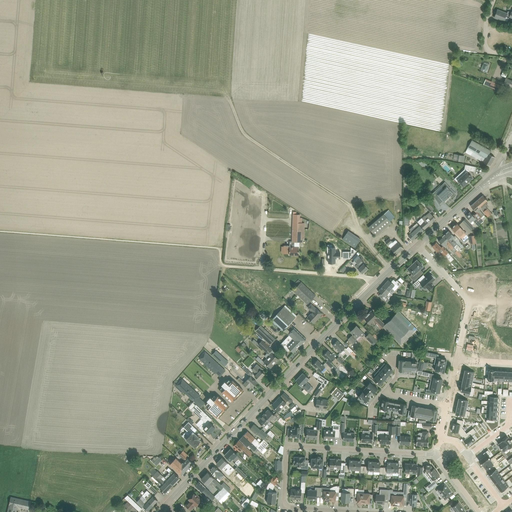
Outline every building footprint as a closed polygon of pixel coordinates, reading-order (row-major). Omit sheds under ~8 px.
[(497,9),(494,17),(504,21),(507,13),(497,9)] [(491,81),(489,87),(500,91),(502,86),(491,81)] [(489,154),(491,151),(472,140),(465,152),(471,156),(471,155),(483,162),(490,166),(495,157),(489,154)] [(469,174),(467,172),(459,179),(457,176),(454,179),(457,182),(458,181),(463,186),(466,183),(469,181),(472,178),(470,175),(469,174)] [(442,188),(443,189),(438,194),(435,191),(432,194),(439,205),(443,201),(444,201),(445,201),(444,200),(450,196),(451,197),(456,194),(445,182),(443,183),(441,186),(442,188)] [(478,207),(479,209),(480,208),(488,217),(491,213),(485,206),(487,205),(485,204),(488,201),(483,195),(477,200),(480,205),(478,207)] [(243,241),(260,242),(262,198),(241,197),(241,205),(240,211),(244,211),(243,241)] [(479,209),(478,207),(480,205),(477,200),(470,206),(476,212),(473,215),(477,220),(480,217),(484,215),(479,209)] [(433,209),(426,201),(423,204),(430,212),(433,209)] [(390,221),(394,217),(388,209),(367,227),(371,232),(371,231),(375,236),(391,223),(390,221)] [(423,217),(430,224),(435,219),(429,212),(425,216),(424,215),(423,217)] [(465,216),(469,219),(471,222),(472,220),(478,226),(480,224),(477,220),(473,215),(472,215),(470,212),(465,216)] [(304,236),(305,223),(302,223),(302,218),(300,218),(300,214),(292,214),(292,241),(295,241),(297,242),(302,242),(302,236),(304,236)] [(430,224),(423,217),(417,222),(424,229),(430,224)] [(465,219),(462,221),(471,230),(473,228),(465,219)] [(459,224),(469,234),(472,231),(471,230),(462,221),(459,224)] [(411,233),(408,236),(412,240),(423,230),(417,223),(413,226),(414,227),(410,230),(411,231),(411,233)] [(451,228),(454,232),(459,236),(464,241),(468,237),(464,232),(465,231),(457,223),(451,228)] [(449,230),(443,235),(458,251),(461,248),(453,240),(452,241),(451,240),(454,236),(449,230)] [(341,240),(355,247),(360,238),(346,231),(341,240)] [(461,255),(458,251),(443,235),(438,240),(443,246),(446,244),(454,253),(455,252),(459,257),(459,256),(460,258),(462,256),(461,255)] [(396,254),(403,248),(395,240),(393,242),(389,238),(385,242),(391,249),(396,254)] [(289,241),(289,246),(288,246),(288,245),(287,245),(287,246),(284,246),(284,253),(289,254),(289,255),(299,255),(299,247),(294,247),(295,241),(292,241),(289,241)] [(449,254),(442,246),(441,247),(439,246),(436,242),(432,246),(435,250),(437,252),(439,250),(446,257),(449,254)] [(330,254),(328,254),(328,255),(328,257),(328,263),(334,263),(334,262),(335,262),(335,259),(340,259),(340,252),(335,252),(335,248),(330,248),(330,254)] [(352,258),(357,264),(355,266),(362,273),(368,268),(364,263),(363,261),(362,262),(361,261),(363,259),(359,254),(360,254),(358,252),(352,258)] [(413,275),(423,266),(422,265),(420,262),(419,263),(417,260),(407,268),(413,275)] [(434,285),(432,283),(432,282),(435,280),(434,278),(432,275),(431,275),(430,274),(426,278),(423,275),(413,284),(416,287),(420,283),(425,289),(426,288),(428,290),(434,285)] [(315,295),(314,294),(299,279),(296,283),(293,285),(296,288),(293,291),(307,304),(315,295)] [(392,288),(396,284),(398,286),(400,284),(397,280),(396,282),(393,280),(391,282),(388,280),(383,286),(389,291),(392,294),(394,291),(392,288)] [(383,286),(378,291),(384,296),(382,298),(386,302),(391,297),(393,295),(392,294),(389,291),(383,286)] [(312,312),(308,317),(314,323),(318,319),(317,318),(322,313),(316,308),(311,304),(308,308),(312,312)] [(284,306),(271,320),(283,331),(288,334),(290,335),(292,337),(300,345),(306,339),(294,328),(289,324),(295,317),(284,306)] [(364,318),(367,321),(371,325),(374,322),(380,329),(382,328),(383,327),(401,345),(417,329),(398,311),(385,324),(372,311),(368,316),(367,315),(364,318)] [(262,312),(258,315),(265,321),(268,318),(262,312)] [(260,325),(256,331),(270,344),(275,339),(271,336),(263,330),(264,329),(260,325)] [(357,337),(360,334),(362,337),(365,334),(357,326),(351,332),(353,334),(351,336),(348,339),(353,344),(356,340),(355,339),(357,337)] [(373,345),(377,341),(376,339),(372,336),(369,333),(365,337),(373,345)] [(290,339),(283,347),(288,351),(290,349),(293,353),(300,345),(292,337),(290,335),(288,337),(290,339)] [(258,344),(267,353),(264,356),(267,358),(264,362),(270,368),(278,359),(273,354),(275,352),(262,340),(258,344)] [(345,348),(341,344),(337,340),(332,345),(340,353),(345,348)] [(337,368),(331,362),(335,358),(328,350),(323,355),(328,360),(325,363),(329,367),(334,371),(337,368)] [(212,355),(224,366),(228,362),(216,351),(212,355)] [(205,352),(199,358),(215,373),(216,372),(220,376),(225,370),(205,352)] [(445,366),(446,360),(444,359),(441,358),(441,359),(438,358),(438,355),(429,353),(428,356),(435,357),(434,364),(436,364),(445,366)] [(236,363),(231,358),(228,361),(230,364),(229,365),(232,367),(236,363)] [(325,367),(321,363),(317,360),(313,365),(320,372),(325,367)] [(384,363),(380,368),(388,375),(392,370),(384,363)] [(261,370),(262,368),(257,364),(252,369),(254,372),(257,374),(255,376),(259,380),(264,374),(261,370)] [(445,366),(436,364),(436,365),(435,371),(439,372),(441,372),(444,373),(445,366)] [(253,374),(245,367),(242,369),(251,377),(253,374)] [(380,368),(376,373),(384,380),(388,375),(380,368)] [(485,378),(485,381),(493,382),(494,371),(489,370),(488,378),(485,378)] [(308,393),(313,388),(306,382),(309,379),(303,373),(295,380),(308,393)] [(384,380),(376,373),(374,375),(376,376),(373,379),(380,385),(384,380)] [(436,374),(430,373),(428,379),(431,379),(430,383),(441,386),(442,379),(435,378),(436,374)] [(322,384),(325,379),(320,375),(316,380),(322,384)] [(257,382),(250,377),(245,383),(239,378),(237,380),(243,385),(244,384),(248,388),(252,384),(253,386),(257,382)] [(178,386),(201,407),(205,403),(199,397),(200,396),(182,379),(177,385),(178,386)] [(211,403),(207,408),(217,417),(222,411),(222,412),(237,396),(237,395),(243,390),(232,380),(228,384),(225,381),(222,384),(225,388),(214,400),(210,397),(207,400),(211,403)] [(370,382),(366,387),(367,387),(373,393),(377,388),(370,382)] [(441,386),(430,383),(428,390),(426,389),(425,393),(432,394),(433,391),(439,392),(441,386)] [(337,387),(331,393),(339,400),(344,394),(337,387)] [(373,393),(367,387),(363,391),(363,392),(369,397),(373,393)] [(317,397),(320,393),(322,390),(319,388),(314,394),(317,397)] [(363,391),(361,390),(356,395),(361,399),(363,401),(365,402),(369,397),(363,392),(363,391)] [(272,406),(278,411),(287,402),(290,398),(284,393),(277,400),(272,406)] [(327,409),(328,400),(325,400),(320,399),(320,400),(317,399),(315,408),(319,408),(327,409)] [(196,404),(191,409),(201,419),(204,422),(199,427),(203,432),(205,430),(209,433),(215,427),(211,424),(209,422),(210,421),(212,419),(196,404)] [(407,405),(401,404),(399,412),(398,414),(401,415),(402,412),(405,413),(407,405)] [(409,411),(407,417),(410,418),(411,416),(417,417),(418,407),(416,407),(416,406),(412,406),(411,411),(409,411)] [(423,418),(425,408),(418,407),(417,417),(423,418)] [(429,419),(431,410),(425,408),(423,418),(429,419)] [(274,421),(277,418),(268,409),(263,415),(269,421),(271,418),(274,421)] [(437,414),(438,410),(433,410),(432,410),(432,409),(431,409),(431,410),(429,419),(436,420),(436,418),(437,414)] [(486,420),(486,422),(494,423),(495,420),(497,420),(497,417),(497,415),(488,414),(488,420),(486,420)] [(266,424),(269,421),(263,415),(258,421),(267,429),(269,426),(266,424)] [(453,423),(452,431),(458,433),(458,432),(462,437),(473,428),(466,433),(462,427),(463,420),(457,419),(456,424),(453,423)] [(318,421),(317,427),(314,427),(314,430),(307,430),(306,438),(317,439),(317,430),(317,429),(322,429),(322,421),(318,421)] [(200,438),(196,435),(194,433),(197,430),(188,422),(183,427),(186,431),(185,432),(189,436),(186,439),(194,447),(195,446),(196,447),(198,445),(198,444),(200,441),(198,439),(200,438)] [(263,439),(264,439),(267,435),(261,430),(260,430),(254,424),(250,429),(257,435),(257,434),(263,439)] [(288,429),(288,437),(299,438),(299,432),(303,433),(304,424),(300,424),(299,430),(288,429)] [(340,426),(333,426),(333,431),(329,431),(329,430),(326,430),(325,430),(324,435),(323,435),(323,438),(324,438),(324,439),(334,440),(335,437),(339,437),(340,426)] [(394,434),(395,426),(390,426),(389,431),(387,431),(386,435),(380,434),(380,438),(379,438),(379,441),(380,441),(380,443),(390,443),(391,435),(390,435),(391,434),(394,434)] [(473,428),(462,437),(463,436),(466,439),(464,440),(468,446),(475,440),(471,435),(476,432),(473,428)] [(267,449),(265,448),(268,444),(264,439),(263,439),(260,443),(247,431),(243,435),(239,439),(249,449),(251,447),(254,450),(257,448),(261,452),(263,454),(265,452),(267,449)] [(355,433),(344,432),(343,441),(354,441),(354,440),(355,440),(356,437),(354,437),(355,433)] [(422,433),(419,432),(417,434),(417,436),(416,445),(428,446),(428,437),(428,432),(422,432),(422,433)] [(361,439),(361,442),(372,442),(373,434),(362,433),(361,436),(361,439)] [(410,445),(411,436),(400,436),(399,444),(410,445)] [(507,437),(502,440),(503,441),(508,448),(510,451),(511,449),(511,439),(510,441),(507,437)] [(251,452),(242,444),(238,440),(233,446),(239,451),(241,449),(247,453),(250,456),(253,453),(251,452)] [(502,441),(498,444),(504,451),(508,448),(510,451),(508,448),(503,441),(502,440),(502,441)] [(268,445),(266,447),(268,450),(266,452),(269,456),(274,451),(268,445)] [(236,454),(234,452),(231,448),(224,455),(230,461),(233,459),(236,461),(238,459),(241,462),(244,459),(238,454),(237,453),(236,454)] [(193,463),(186,457),(188,455),(183,450),(179,455),(185,460),(182,463),(181,463),(187,469),(193,463)] [(485,456),(479,460),(482,465),(491,459),(487,455),(490,453),(488,450),(483,453),(485,456)] [(294,457),(294,465),(297,465),(297,466),(301,466),(301,465),(303,465),(303,468),(307,468),(307,464),(305,464),(305,457),(302,457),(298,456),(298,457),(294,457)] [(156,466),(162,460),(159,457),(154,463),(156,466)] [(238,473),(234,469),(222,457),(216,463),(222,469),(226,465),(233,472),(236,475),(238,473)] [(187,469),(181,463),(182,463),(176,458),(172,462),(170,459),(167,462),(178,472),(182,475),(187,469)] [(309,462),(308,466),(311,466),(311,467),(323,467),(323,459),(319,459),(320,458),(316,458),(315,459),(312,458),(311,462),(309,462)] [(345,474),(345,472),(345,465),(345,463),(341,463),(342,460),(338,459),(335,459),(330,459),(330,460),(329,460),(329,463),(330,463),(330,468),(335,468),(335,469),(338,469),(341,469),(340,474),(339,474),(339,478),(344,478),(345,474)] [(491,459),(482,465),(483,465),(486,469),(493,464),(490,460),(491,459)] [(355,470),(355,460),(349,460),(349,465),(345,465),(345,472),(348,472),(349,470),(355,470)] [(355,460),(355,470),(360,470),(360,473),(364,473),(364,466),(361,466),(361,461),(355,460)] [(368,466),(364,466),(364,473),(367,473),(368,471),(373,471),(374,462),(368,461),(368,466)] [(379,474),(383,474),(383,467),(380,467),(380,462),(374,462),(373,471),(379,472),(379,474)] [(387,472),(392,472),(393,463),(387,462),(387,467),(383,467),(383,474),(386,474),(387,472)] [(399,463),(393,463),(392,472),(398,473),(398,475),(402,475),(402,468),(399,468),(399,463)] [(405,468),(405,473),(411,473),(414,474),(414,472),(416,472),(417,464),(414,464),(410,463),(410,464),(406,464),(405,465),(405,468)] [(430,465),(426,465),(425,472),(432,481),(435,478),(439,475),(434,468),(433,469),(430,465)] [(221,480),(224,476),(225,476),(222,473),(214,466),(210,470),(221,480)] [(234,469),(238,473),(244,478),(247,475),(237,466),(234,469)] [(496,469),(488,475),(492,479),(499,474),(496,469)] [(172,485),(179,478),(171,470),(165,477),(172,485)] [(165,493),(172,485),(165,477),(164,478),(157,471),(153,476),(159,482),(156,485),(159,488),(160,488),(165,493)] [(219,491),(223,487),(221,485),(208,472),(201,479),(207,485),(209,482),(211,485),(212,484),(219,491)] [(499,474),(492,479),(495,483),(502,478),(499,474)] [(278,478),(275,475),(273,477),(269,481),(270,481),(274,485),(277,482),(276,480),(278,478)] [(502,478),(495,483),(498,487),(505,482),(502,478)] [(215,497),(205,487),(199,481),(195,485),(201,492),(202,490),(206,494),(204,497),(210,502),(215,497)] [(270,481),(266,488),(269,490),(269,492),(267,503),(275,504),(277,492),(273,492),(273,490),(275,485),(274,485),(270,481)] [(223,482),(221,485),(223,487),(228,492),(231,489),(223,482)] [(301,490),(291,489),(291,494),(290,494),(290,496),(291,497),(290,498),(301,499),(301,492),(305,492),(305,482),(301,482),(301,490)] [(505,482),(498,487),(501,492),(509,486),(505,482)] [(250,484),(242,492),(247,497),(255,489),(250,484)] [(438,490),(436,491),(439,494),(440,493),(443,497),(441,498),(440,500),(444,505),(450,500),(448,497),(452,494),(444,484),(443,484),(441,486),(437,489),(438,490)] [(158,491),(151,485),(149,488),(156,494),(158,491)] [(407,495),(410,495),(409,505),(411,505),(411,506),(417,506),(421,506),(420,502),(417,502),(418,494),(410,494),(411,485),(408,485),(407,492),(407,495)] [(335,501),(336,496),(339,496),(339,486),(336,486),(335,486),(332,487),(330,488),(329,501),(335,501)] [(321,496),(321,495),(321,488),(315,487),(315,490),(312,490),(312,489),(311,488),(310,488),(309,489),(308,490),(307,499),(316,500),(316,496),(321,496)] [(323,500),(329,501),(330,488),(321,487),(321,488),(321,495),(324,495),(323,500)] [(353,497),(354,488),(348,488),(348,493),(342,492),(341,501),(350,502),(350,496),(353,497)] [(385,497),(389,497),(389,490),(380,489),(380,495),(376,494),(375,504),(384,504),(385,497)] [(391,505),(397,505),(398,495),(398,491),(393,491),(393,490),(389,489),(389,490),(389,497),(389,499),(392,500),(391,505)] [(404,500),(406,501),(407,495),(407,492),(398,491),(398,495),(397,505),(403,505),(404,500)] [(148,497),(145,499),(153,506),(158,500),(150,493),(147,496),(148,497)] [(196,506),(199,503),(202,500),(195,493),(189,499),(190,500),(185,505),(191,510),(195,505),(196,506)] [(355,493),(355,497),(358,497),(357,502),(363,503),(364,493),(358,493),(358,494),(355,493)] [(364,493),(363,503),(369,503),(370,498),(373,498),(373,495),(370,494),(364,493)] [(29,510),(31,502),(31,501),(11,496),(7,511),(16,511),(18,507),(21,507),(21,508),(29,510)] [(139,511),(141,509),(127,496),(125,498),(139,511)] [(241,504),(246,509),(250,500),(247,497),(241,504)] [(136,502),(139,504),(142,508),(143,507),(148,511),(153,506),(145,499),(143,501),(140,498),(136,502)] [(137,511),(136,511),(137,510),(131,504),(130,504),(127,501),(124,505),(127,508),(126,509),(128,511),(129,511),(130,511),(129,511),(137,511)] [(464,511),(465,511),(458,502),(452,507),(455,511),(464,511)]
